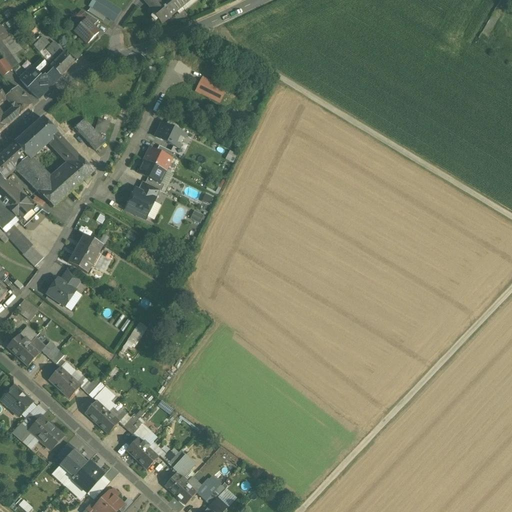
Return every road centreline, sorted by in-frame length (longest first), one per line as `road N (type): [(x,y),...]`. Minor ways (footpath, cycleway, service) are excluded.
road 1 (track): [(511,216),(218,40),(209,24)]
road 2 (track): [(298,511),(511,288)]
road 3 (secondary): [(0,145),(98,68),(260,0)]
road 4 (residential): [(0,358),(168,511)]
road 5 (residential): [(0,318),(25,297),(93,193)]
road 6 (residential): [(93,193),(105,196),(173,71)]
